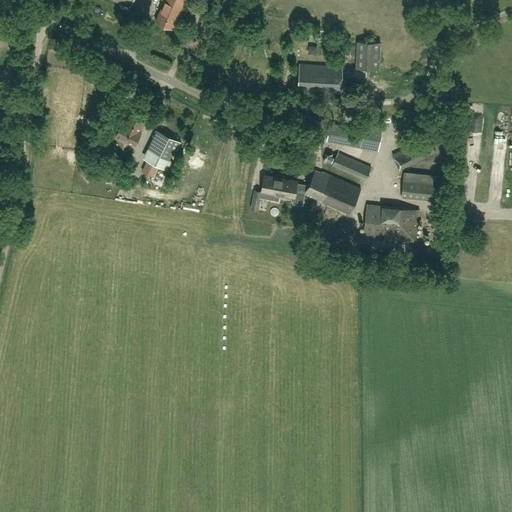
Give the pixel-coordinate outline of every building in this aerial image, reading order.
[(164,0),(155,21),(177,30),(183,15),(180,14),(186,0),(164,0)] [(234,10),(238,0),(222,0),(221,4),(234,10)] [(380,69),(381,43),(359,41),(358,68),(380,69)] [(342,92),(343,67),(300,64),(298,89),(342,92)] [(145,122),(143,121),(146,115),(133,109),(126,124),(122,122),(115,135),(135,145),(141,132),(140,131),(145,122)] [(484,150),(484,110),(476,110),(476,134),(470,134),(470,150),(484,150)] [(378,151),(383,127),(366,124),(365,130),(330,123),(327,141),(378,151)] [(101,147),(107,136),(98,131),(92,143),(101,147)] [(162,132),(143,172),(152,176),(162,156),(172,160),(181,141),(162,132)] [(399,169),(437,151),(431,140),(394,158),(399,169)] [(366,180),(371,167),(338,153),(333,165),(366,180)] [(303,205),(305,194),(349,213),(360,188),(322,171),(321,172),(315,169),(308,185),(297,183),(297,181),(264,175),(261,191),(294,197),(293,203),(303,205)] [(444,201),(446,184),(428,182),(429,174),(404,171),(401,196),(444,201)] [(261,192),(253,190),(250,210),(258,211),(261,192)] [(181,207),(175,193),(168,196),(173,210),(181,207)] [(417,243),(421,210),(368,204),(364,238),(417,243)]
